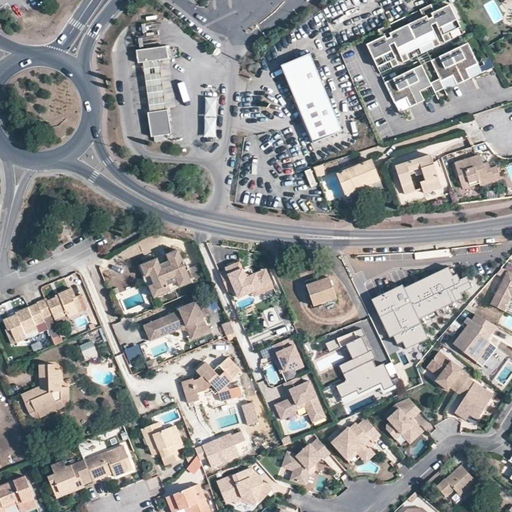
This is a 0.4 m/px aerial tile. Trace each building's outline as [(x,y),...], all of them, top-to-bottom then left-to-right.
[(420,10),(422,16),(434,10),(431,5),(420,10)] [(448,32),(460,26),(450,5),(435,13),(431,14),(433,18),(432,18),(436,24),(438,27),(445,43),(452,40),(448,34),(448,32)] [(441,45),(433,30),(428,20),(427,16),(423,18),(408,26),(418,46),(430,40),(431,42),(435,49),(441,45)] [(438,27),(436,24),(432,18),(428,20),(433,30),(438,27)] [(380,36),(392,31),(389,25),(378,31),(380,36)] [(418,46),(408,26),(393,33),(389,35),(391,38),(396,48),(404,64),(410,61),(407,54),(406,52),(418,46)] [(399,66),(391,50),(390,47),(387,40),(385,37),(381,39),(366,46),(376,67),(389,61),(390,62),(393,69),(399,66)] [(396,48),(391,38),(387,40),(390,47),(391,50),(396,48)] [(479,63),(470,45),(461,49),(460,47),(450,52),(464,81),(471,78),(467,69),(479,63)] [(171,60),(170,46),(140,50),(141,63),(147,63),(160,61),(161,61),(171,60)] [(441,59),(433,63),(440,79),(442,81),(453,76),(458,84),(464,81),(450,52),(440,57),(441,59)] [(310,54),(281,66),(314,144),(343,132),(310,54)] [(160,61),(147,63),(150,89),(153,111),(167,109),(164,87),(161,61),(160,61)] [(430,84),(423,68),(414,72),(413,70),(403,75),(418,104),(424,101),(420,92),(432,86),(430,84)] [(394,82),(386,86),(395,104),(406,99),(411,108),(418,104),(403,75),(393,80),(394,82)] [(444,86),(442,81),(440,79),(430,84),(432,86),(434,91),(444,86)] [(217,137),(217,97),(205,97),(205,137),(217,137)] [(153,111),(149,112),(151,127),(153,136),(173,134),(171,124),(170,109),(167,109),(153,111)] [(464,124),(467,135),(479,131),(475,120),(464,124)] [(484,164),(481,155),(455,163),(462,186),(479,180),(481,184),(481,186),(502,180),(498,167),(492,169),(489,162),(484,164)] [(417,173),(418,177),(425,175),(427,182),(423,184),(426,194),(441,189),(430,156),(397,168),(407,195),(417,192),(412,175),(417,173)] [(338,176),(345,195),(372,184),(374,190),(383,187),(372,161),(338,176)] [(318,177),(327,175),(325,164),(315,167),(318,177)] [(312,187),(318,185),(311,169),(305,171),(312,187)] [(324,180),(325,198),(339,197),(338,179),(324,180)] [(481,184),(479,180),(462,186),(464,190),(481,184)] [(374,190),(372,184),(345,195),(348,201),(374,190)] [(150,287),(154,297),(192,282),(188,272),(189,269),(187,262),(183,260),(178,250),(167,254),(170,261),(167,262),(161,264),(159,265),(157,259),(152,261),(144,264),(141,265),(146,277),(147,276),(151,286),(150,287)] [(226,271),(219,273),(227,292),(234,289),(235,290),(246,295),(271,284),(266,273),(254,278),(244,274),(242,269),(239,262),(225,268),(226,271)] [(189,269),(193,278),(206,273),(202,263),(189,269)] [(354,281),(359,279),(355,266),(350,268),(354,281)] [(404,283),(372,298),(390,335),(395,333),(399,341),(404,339),(407,347),(431,335),(422,315),(464,295),(462,290),(473,284),(468,274),(461,278),(458,271),(453,274),(449,266),(405,287),(404,283)] [(255,274),(242,269),(244,274),(254,278),(266,273),(265,270),(255,274)] [(303,282),(305,285),(327,276),(325,273),(303,282)] [(505,311),(511,299),(511,274),(507,273),(491,305),(505,311)] [(312,302),(314,305),(326,300),(335,295),(327,276),(305,285),(312,302)] [(51,313),(52,315),(64,310),(67,316),(81,310),(75,296),(74,296),(70,288),(56,294),(57,296),(46,300),(44,298),(36,300),(36,302),(43,316),(51,313)] [(184,321),(191,323),(193,328),(189,330),(192,338),(210,331),(197,301),(180,308),(181,310),(161,318),(166,333),(180,327),(179,323),(184,321)] [(36,302),(14,312),(15,314),(3,319),(7,328),(9,327),(16,341),(26,337),(23,329),(34,325),(44,321),(43,316),(36,302)] [(270,326),(280,322),(273,306),(263,311),(270,326)] [(485,340),(482,337),(485,333),(488,335),(490,333),(494,336),(498,327),(474,314),(469,320),(465,317),(461,321),(466,325),(452,344),(475,362),(483,352),(481,350),(487,343),(488,341),(485,340)] [(161,318),(154,321),(160,336),(166,333),(161,318)] [(154,321),(145,324),(151,339),(160,336),(154,321)] [(179,323),(180,327),(189,330),(193,328),(191,323),(184,321),(179,323)] [(231,321),(223,323),(226,338),(234,336),(231,321)] [(23,329),(26,337),(37,332),(34,325),(23,329)] [(9,327),(7,328),(13,343),(16,341),(9,327)] [(295,370),(304,366),(295,345),(291,337),(273,343),(277,353),(279,352),(280,355),(278,356),(279,358),(275,360),(281,372),(294,367),(295,370)] [(370,351),(363,337),(349,344),(357,361),(345,367),(352,381),(340,387),(344,395),(360,387),(362,391),(383,381),(388,391),(397,386),(385,362),(378,366),(376,362),(380,360),(375,349),(370,351)] [(79,346),(82,351),(94,346),(92,341),(79,346)] [(481,350),(483,352),(490,357),(495,350),(487,343),(481,350)] [(261,350),(264,357),(272,354),(270,347),(261,350)] [(428,364),(439,373),(437,376),(434,380),(441,385),(446,389),(449,386),(457,393),(466,378),(468,376),(437,353),(428,364)] [(197,393),(204,390),(211,384),(218,392),(221,401),(233,398),(230,389),(229,389),(225,385),(240,371),(227,358),(214,370),(206,362),(197,371),(202,377),(194,380),(193,378),(182,381),(188,403),(199,400),(197,393)] [(31,401),(35,409),(61,398),(60,385),(60,369),(55,369),(55,364),(40,364),(41,376),(44,377),(45,386),(41,386),(21,394),(25,403),(31,401)] [(425,367),(430,371),(437,376),(439,373),(428,364),(425,367)] [(274,368),(266,371),(269,382),(278,380),(274,368)] [(306,406),(310,416),(323,410),(310,380),(302,384),(299,376),(284,383),(290,398),(291,401),(288,402),(287,400),(278,404),(276,407),(282,419),(296,413),(297,410),(306,406)] [(466,378),(457,393),(464,397),(454,413),(466,420),(469,415),(472,413),(479,417),(492,395),(466,378)] [(31,401),(25,403),(31,416),(33,417),(35,417),(50,411),(62,406),(66,402),(68,399),(69,395),(68,385),(60,385),(61,398),(35,409),(31,401)] [(395,440),(401,435),(405,431),(413,440),(423,431),(416,423),(412,424),(409,420),(412,418),(419,411),(409,399),(396,405),(384,415),(390,422),(386,425),(386,429),(395,440)] [(258,421),(253,403),(242,405),(248,424),(258,421)] [(364,446),(362,444),(369,437),(371,439),(373,441),(380,435),(365,418),(358,425),(355,423),(349,428),(348,427),(340,434),(337,430),(327,438),(349,462),(358,454),(361,457),(368,450),(364,446)] [(152,455),(159,452),(165,465),(180,459),(176,450),(183,447),(174,425),(162,430),(158,421),(143,428),(149,443),(148,444),(152,455)] [(148,444),(149,443),(143,428),(140,429),(146,445),(148,444)] [(405,431),(401,435),(409,444),(413,440),(405,431)] [(235,444),(244,440),(240,432),(231,436),(230,433),(195,448),(201,460),(207,457),(212,469),(240,457),(235,444)] [(362,444),(364,446),(371,439),(369,437),(362,444)] [(308,469),(307,467),(310,464),(312,465),(313,463),(320,457),(322,459),(329,453),(317,439),(310,446),(309,445),(297,456),(287,453),(282,467),(293,471),(290,480),(304,485),(308,476),(308,474),(306,474),(308,469)] [(128,470),(118,447),(84,461),(92,481),(99,478),(98,476),(111,470),(112,473),(113,476),(128,470)] [(369,450),(368,450),(361,457),(366,462),(374,455),(369,450)] [(202,465),(198,455),(187,468),(194,474),(202,465)] [(56,484),(59,492),(73,486),(74,490),(84,487),(83,485),(92,481),(84,461),(84,460),(65,467),(63,461),(50,466),(53,475),(47,477),(51,487),(56,484)] [(312,476),(313,476),(315,475),(317,473),(318,471),(317,468),(317,467),(316,465),(313,463),(312,465),(310,464),(307,467),(308,469),(306,474),(308,474),(308,476),(310,476),(312,476)] [(452,488),(458,494),(465,488),(474,480),(461,465),(436,487),(444,496),(452,488)] [(233,503),(242,499),(245,500),(244,503),(254,507),(256,501),(260,502),(272,490),(270,485),(262,482),(253,480),(254,476),(250,468),(217,483),(223,497),(230,495),(233,503)] [(0,511),(4,511),(2,506),(15,500),(16,504),(32,497),(24,476),(0,485),(0,511)] [(51,487),(56,498),(74,490),(73,486),(59,492),(56,484),(51,487)] [(208,511),(198,484),(165,497),(171,511),(208,511)] [(458,494),(462,497),(468,491),(465,488),(458,494)] [(227,506),(233,503),(230,495),(223,497),(227,506)]
